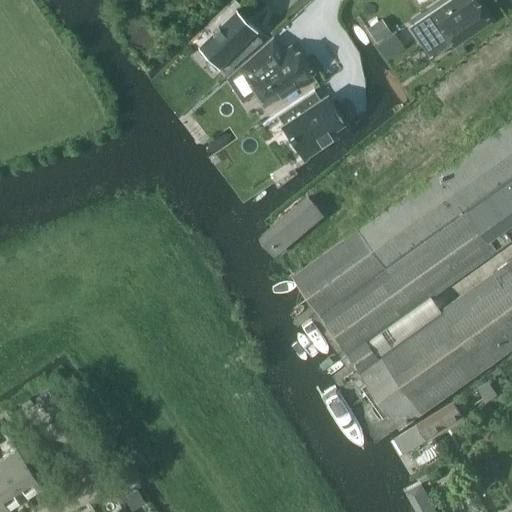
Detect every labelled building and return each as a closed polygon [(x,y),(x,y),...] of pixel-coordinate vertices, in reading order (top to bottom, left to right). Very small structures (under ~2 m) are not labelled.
[(468,0),(459,6),(454,0),(445,0),(407,26),(423,49),(443,36),(452,48),(491,21),(475,0),(468,0)] [(198,45),(206,53),(224,72),(261,40),(254,33),(257,30),(237,8),(212,31),(198,45)] [(387,12),(373,23),(383,36),(397,26),(387,12)] [(392,33),(377,43),(386,57),(401,47),(392,33)] [(271,36),(239,65),(256,91),(265,104),(279,94),(312,72),(308,66),(296,47),(284,55),(271,36)] [(313,90),(275,115),(280,122),(290,137),(303,157),(304,158),(324,145),(319,139),(346,122),(326,91),(317,97),(313,90)] [(366,179),(446,114),(429,94),(345,163),(354,175),(359,171),(366,179)] [(511,229),(511,118),(294,274),(350,353),(432,295),(511,237),(511,235),(509,232),(511,229)] [(309,196),(265,233),(280,250),(324,213),(309,196)] [(510,349),(511,346),(511,257),(494,270),(511,294),(511,296),(486,316),(510,349)] [(441,308),(484,367),(510,349),(486,316),(511,296),(511,294),(494,270),(441,308)] [(432,295),(350,353),(360,366),(358,368),(400,427),(484,367),(441,308),(432,295)] [(487,400),(497,394),(489,380),(479,386),(487,400)] [(403,452),(463,415),(455,402),(395,439),(403,452)] [(42,485),(16,446),(0,456),(0,462),(14,484),(18,482),(27,495),(42,485)] [(0,462),(0,503),(4,510),(19,500),(10,487),(14,484),(0,462)] [(419,511),(437,511),(422,484),(408,491),(419,511)]
